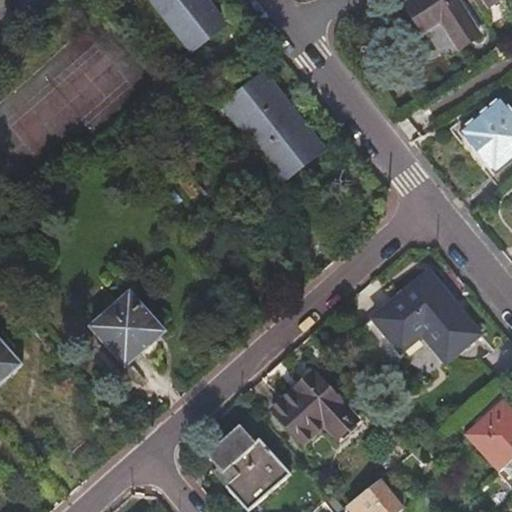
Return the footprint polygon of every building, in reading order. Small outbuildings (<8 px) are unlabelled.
[(167,21),(191,51),(221,27),(200,0),(155,0),(170,19),(167,21)] [(455,39),(474,27),(456,0),(417,0),(407,7),(424,34),(443,21),(455,39)] [(501,0),(482,0),(488,9),(501,0)] [(480,37),(474,27),(455,39),(462,49),(480,37)] [(255,148),(282,181),(322,149),(263,75),(229,103),(260,144),(255,148)] [(491,181),(502,195),(511,186),(511,111),(502,99),(462,133),(498,176),(491,181)] [(448,365),(482,337),(432,275),(375,320),(398,349),(420,331),(448,365)] [(91,328),(124,365),(162,332),(130,294),(91,328)] [(0,385),(22,367),(0,342),(0,385)] [(331,435),(353,415),(315,374),(273,412),(303,446),(324,427),(331,435)] [(468,438),(500,472),(511,461),(511,412),(504,404),(468,438)] [(359,422),(353,415),(331,435),(337,442),(359,422)] [(246,511),(289,475),(258,438),(252,443),(239,426),(204,455),(216,468),(210,472),(244,511),(246,511)] [(511,461),(500,472),(498,475),(508,486),(511,483),(511,461)] [(403,511),(404,511),(382,480),(350,506),(354,511),(403,511)]
